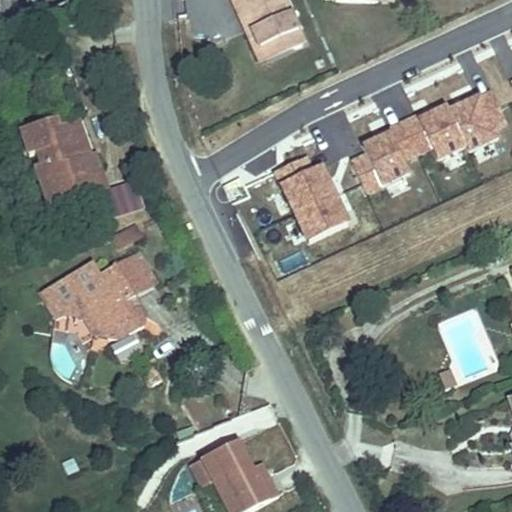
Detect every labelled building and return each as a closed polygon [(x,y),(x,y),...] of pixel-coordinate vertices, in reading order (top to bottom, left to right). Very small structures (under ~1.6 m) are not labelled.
[(226,0),(227,1),(230,0),(233,0),(253,45),(290,31),(275,0),(226,0)] [(233,0),(230,0),(227,1),(255,61),(295,42),(290,31),(253,45),(233,0)] [(399,165),(426,152),(430,160),(459,147),(462,153),(490,139),(485,129),(499,123),(486,94),(443,114),(441,109),(428,115),(413,122),(411,117),(382,131),(384,136),(369,143),(356,149),(360,157),(346,164),(359,193),(403,173),(399,165)] [(413,122),(428,115),(426,110),(411,117),(413,122)] [(53,157),(59,172),(67,193),(79,190),(86,207),(111,199),(104,181),(117,177),(110,158),(103,160),(96,162),(91,146),(97,143),(91,125),(71,131),(68,125),(35,134),(44,160),(53,157)] [(384,136),(382,131),(367,138),(369,143),(384,136)] [(341,225),(314,168),(305,173),(298,159),(269,173),(302,243),(341,225)] [(114,252),(144,243),(138,224),(109,233),(114,252)] [(151,260),(124,276),(142,308),(168,293),(151,260)] [(142,308),(124,276),(113,282),(106,272),(54,301),(68,326),(74,322),(92,323),(106,346),(131,348),(154,336),(138,310),(142,308)] [(182,393),(199,434),(249,413),(239,390),(218,399),(210,381),(182,393)] [(360,441),(390,445),(392,427),(362,423),(360,441)] [(248,447),(199,467),(210,490),(221,485),(234,511),(262,511),(285,501),(276,481),(267,486),(261,474),(248,447)] [(270,469),(261,474),(267,486),(276,481),(270,469)]
